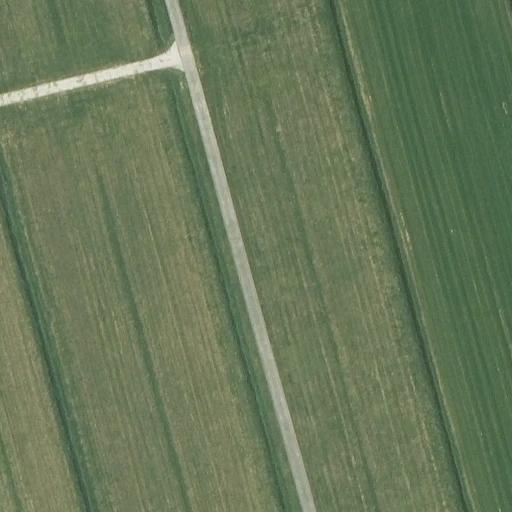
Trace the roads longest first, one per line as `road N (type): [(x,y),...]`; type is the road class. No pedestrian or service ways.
road 1 (track): [(308,511),(170,0)]
road 2 (track): [(186,57),(0,101)]
